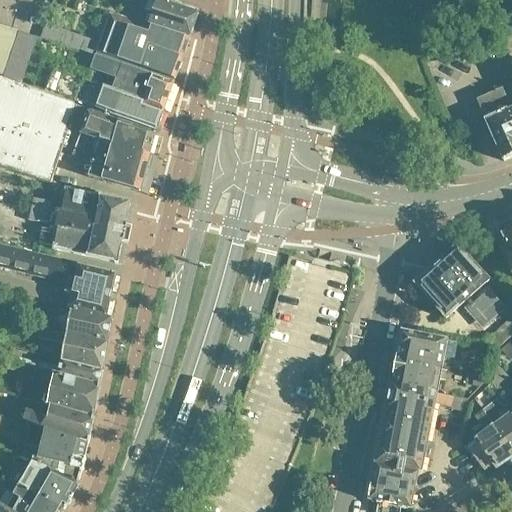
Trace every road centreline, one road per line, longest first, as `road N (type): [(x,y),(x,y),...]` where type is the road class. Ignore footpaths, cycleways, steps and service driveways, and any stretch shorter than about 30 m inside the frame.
road 1 (secondary): [(214,162),(173,338),(109,511)]
road 2 (secondary): [(168,511),(224,383),(281,178)]
road 3 (residential): [(402,200),(341,511)]
road 4 (secondary): [(281,178),(296,0)]
road 5 (secondary): [(241,0),(214,162)]
road 6 (secondary): [(402,200),(281,178)]
